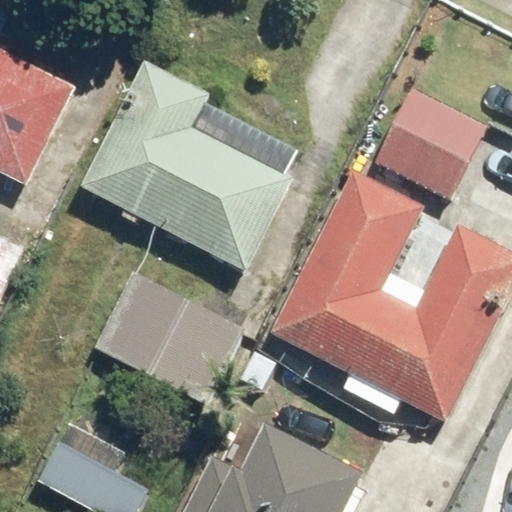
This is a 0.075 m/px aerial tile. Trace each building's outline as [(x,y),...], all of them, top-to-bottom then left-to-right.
[(0,174),(30,188),(78,81),(0,46),(0,174)] [(85,203),(246,275),(303,149),(141,77),(85,203)] [(411,96),(376,165),(453,203),(488,134),(411,96)] [(452,429),(511,298),(511,260),(455,235),(417,316),(385,301),(425,214),(351,180),(274,347),(452,429)] [(0,250),(0,296),(19,260),(0,250)] [(146,290),(109,361),(213,414),(249,344),(146,290)] [(353,511),(368,477),(226,417),(186,511),(353,511)] [(43,473),(106,511),(138,511),(146,500),(59,446),(43,473)]
